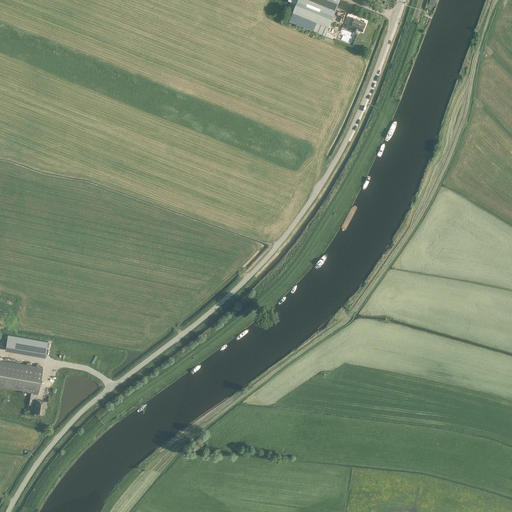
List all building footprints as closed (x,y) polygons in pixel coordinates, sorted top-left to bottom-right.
[(297,0),(289,20),(325,34),(335,9),(313,0),(297,0)] [(313,0),(335,9),(338,0),(313,0)] [(359,30),(362,31),(366,23),(353,18),(350,26),(353,28),(352,31),(357,34),(359,30)] [(8,335),(5,349),(45,357),(47,342),(8,335)] [(30,400),(36,401),(34,412),(43,413),(45,401),(37,399),(43,367),(0,359),(0,386),(31,392),(30,400)]
